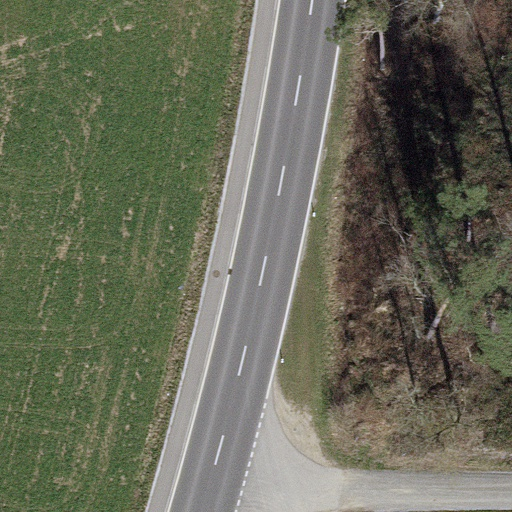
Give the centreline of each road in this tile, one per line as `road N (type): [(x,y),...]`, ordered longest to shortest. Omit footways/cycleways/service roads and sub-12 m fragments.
road 1 (secondary): [(315,0),(251,337),(204,511)]
road 2 (track): [(511,496),(301,492),(218,465)]
